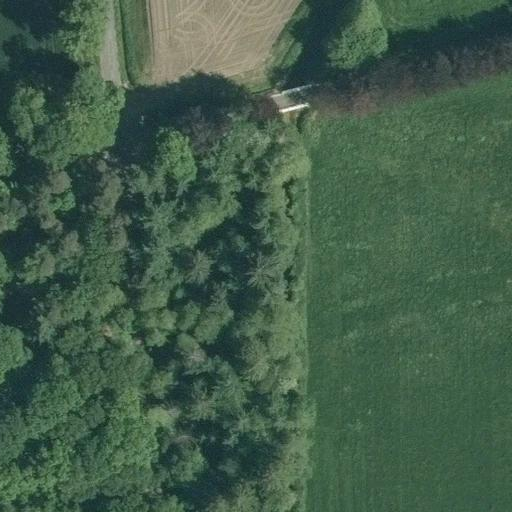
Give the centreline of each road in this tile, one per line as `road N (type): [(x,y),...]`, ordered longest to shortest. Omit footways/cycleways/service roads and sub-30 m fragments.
road 1 (unclassified): [(511,37),(113,145)]
road 2 (unclassified): [(148,511),(113,145)]
road 3 (unclassified): [(113,145),(101,0)]
